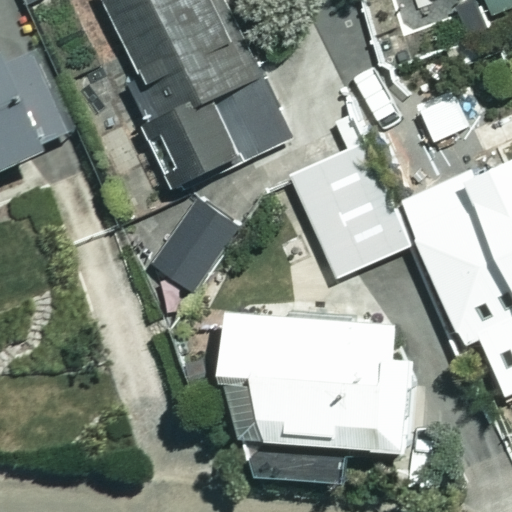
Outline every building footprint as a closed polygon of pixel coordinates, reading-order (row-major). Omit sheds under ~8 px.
[(288,130),(225,0),(104,0),(138,70),(137,71),(151,102),(133,110),(169,186),(288,130)] [(504,0),(478,0),(481,8),(504,0)] [(78,142),(41,58),(0,75),(0,192),(52,170),(46,156),(78,142)] [(408,237),(364,136),(288,169),(332,270),(408,237)] [(511,310),(511,146),(509,148),(511,155),(511,162),(473,179),(466,164),(398,193),(460,333),(511,310)] [(237,219),(194,188),(148,251),(191,282),(237,219)] [(388,308),(217,295),(209,355),(209,368),(218,368),(231,422),(399,438),(403,343),(384,342),(388,308)]
